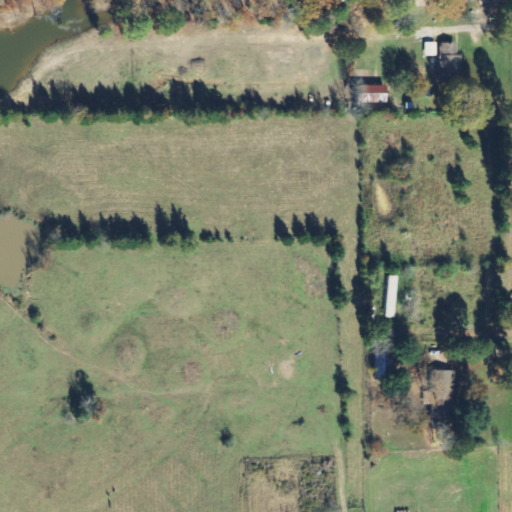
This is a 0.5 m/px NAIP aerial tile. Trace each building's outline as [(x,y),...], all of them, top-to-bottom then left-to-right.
[(405,29),(406,40),(419,38),(418,27),(405,29)] [(456,55),(452,55),(452,43),(435,43),(434,79),(456,79),(456,55)] [(381,103),(380,86),(351,86),(351,104),(381,103)] [(382,318),(391,318),(392,277),(383,276),(382,318)] [(447,371),(428,372),(430,415),(449,414),(447,371)]
